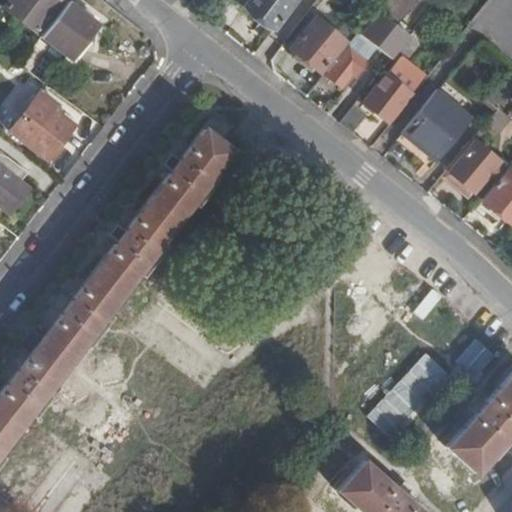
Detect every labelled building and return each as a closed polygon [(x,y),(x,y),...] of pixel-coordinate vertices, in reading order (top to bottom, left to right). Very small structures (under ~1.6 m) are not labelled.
[(35,32),(60,0),(9,0),(3,8),(35,32)] [(277,32),(302,0),(244,0),(242,4),(277,32)] [(357,35),(324,75),(344,90),(378,48),(391,58),(414,28),(400,17),(413,0),(385,0),(361,30),(357,35)] [(98,24),(67,2),(41,35),(49,43),(71,58),(98,24)] [(290,48),(324,75),(357,35),(361,30),(348,20),(337,33),(316,17),(290,48)] [(21,63),(30,69),(49,43),(41,35),(21,63)] [(385,75),(409,93),(416,84),(397,69),(392,66),(385,75)] [(511,89),(511,80),(503,73),(481,99),(495,110),(507,96),(511,89)] [(56,111),(60,104),(42,90),(11,130),(49,159),(74,126),(56,111)] [(400,134),(434,163),(470,118),(436,90),(400,134)] [(495,110),(446,170),(473,192),(498,162),(477,143),(490,127),(500,136),(511,121),(511,99),(507,96),(495,110)] [(230,124),(215,112),(203,129),(201,128),(0,390),(0,446),(35,400),(92,327),(154,246),(229,149),(219,140),(230,124)] [(400,134),(395,141),(429,169),(434,163),(400,134)] [(0,205),(1,205),(10,212),(31,184),(22,177),(28,169),(6,152),(0,148),(0,205)] [(511,172),(505,167),(480,198),(510,222),(511,219),(511,172)] [(473,473),(511,429),(511,371),(443,447),(473,473)] [(358,511),(418,511),(361,462),(334,491),(358,511)]
